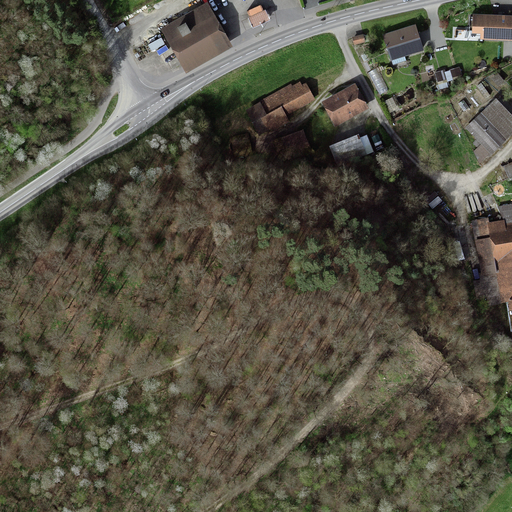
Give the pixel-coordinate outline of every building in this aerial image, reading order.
[(265,10),(248,18),(253,28),(270,20),(265,10)] [(185,62),(224,40),(207,11),(168,33),(185,62)] [(483,37),(511,37),(511,18),(470,17),(469,30),(483,31),(483,37)] [(422,49),(415,26),(384,36),(390,55),(403,51),(404,55),(422,49)] [(503,81),(500,77),(494,81),(497,85),(503,81)] [(259,102),(260,104),(249,110),(260,131),(271,125),(273,129),(288,121),(284,113),(313,98),(306,85),(302,87),(300,83),(292,87),(291,85),(259,102)] [(364,106),(354,88),(326,104),(336,121),(364,106)] [(491,152),(511,131),(511,122),(493,103),(467,127),(478,139),(474,142),(478,147),(482,143),(491,152)] [(286,148),(280,150),(284,160),(310,150),(303,130),(281,138),(286,148)] [(332,150),(338,165),(373,151),(367,136),(332,150)] [(248,141),(233,144),(235,154),(249,151),(248,141)] [(511,162),(503,166),(508,177),(511,175),(511,162)] [(511,204),(498,207),(505,222),(511,220),(511,204)] [(511,220),(505,222),(489,224),(488,220),(479,221),(482,238),(477,239),(481,260),(485,259),(486,263),(495,261),(497,270),(480,273),(481,280),(474,281),(477,299),(488,297),(489,304),(506,301),(511,331),(511,330),(511,220)]
